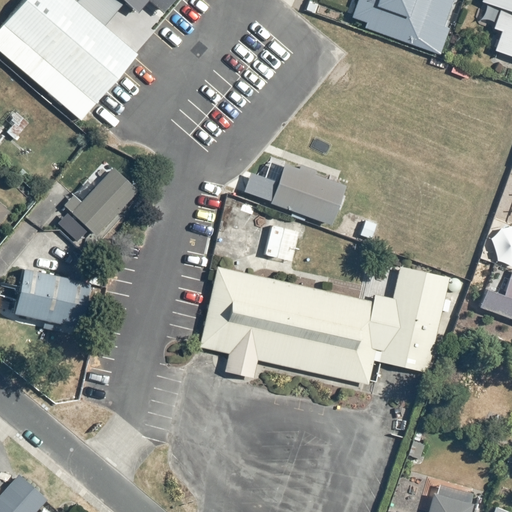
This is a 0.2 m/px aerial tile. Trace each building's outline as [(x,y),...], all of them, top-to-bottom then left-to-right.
[(114,51),(56,0),(0,0),(0,54),(61,109),(114,51)] [(68,0),(87,17),(101,0),(122,0),(124,2),(125,0),(68,0)] [(358,0),(352,19),(444,51),(451,30),(446,28),(454,0),(358,0)] [(511,0),(484,0),(478,20),(506,29),(496,53),(511,58),(511,0)] [(344,184),(269,155),(261,176),(250,172),(242,191),(328,225),(344,184)] [(71,214),(98,236),(138,194),(115,170),(71,214)] [(256,202),(242,199),(233,238),(261,245),(269,213),(254,209),(256,202)] [(0,224),(10,213),(0,204),(0,224)] [(351,350),(407,359),(421,272),(369,263),(365,286),(199,259),(185,342),(348,369),(351,350)] [(511,271),(495,266),(479,306),(511,317),(511,271)] [(90,285),(23,270),(13,315),(79,329),(90,285)] [(0,511),(36,511),(45,502),(17,478),(0,496),(0,511)] [(469,511),(472,505),(432,495),(426,511),(469,511)]
